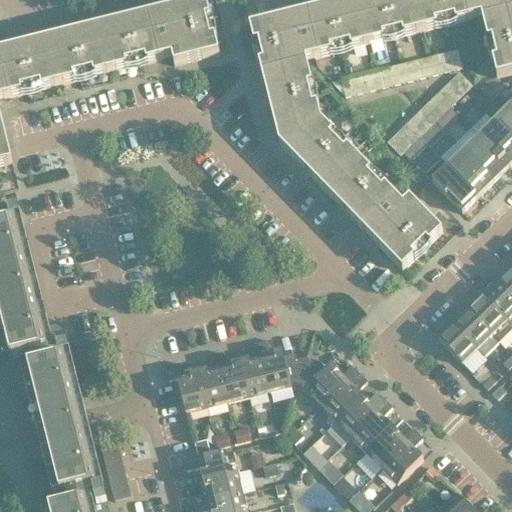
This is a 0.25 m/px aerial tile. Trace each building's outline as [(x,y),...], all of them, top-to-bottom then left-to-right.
[(367,0),(356,3),(367,48),(384,44),(383,39),(402,35),(403,39),(420,35),(411,0),(367,0)] [(411,0),(420,35),(437,31),(435,26),(455,21),(456,26),(473,22),(468,0),(411,0)] [(511,11),(511,0),(468,0),(473,22),(481,20),(511,11)] [(206,3),(153,17),(164,62),(172,60),(174,69),(220,57),(215,40),(211,41),(206,22),(210,21),(206,3)] [(324,11),(303,16),(314,62),(332,57),(331,53),(350,48),(351,52),(367,48),(356,3),(337,8),(336,5),(323,8),(324,11)] [(511,11),(481,20),(488,44),(492,43),(497,62),(492,63),(497,81),(511,76),(511,11)] [(259,66),(263,83),(308,72),(306,64),(314,62),(303,16),(250,30),(254,47),(259,46),(263,65),(259,66)] [(119,25),(99,30),(110,75),(127,71),(126,66),(145,62),(147,66),(164,62),(153,17),(132,22),(131,19),(119,22),(119,25)] [(67,38),(48,43),(59,88),(75,84),(74,80),(93,75),(94,79),(110,75),(99,30),(80,35),(79,32),(66,36),(67,38)] [(14,51),(0,55),(0,81),(5,102),(23,97),(22,93),(41,88),(42,93),(59,88),(48,43),(27,48),(27,46),(14,49),(14,51)] [(456,55),(343,83),(348,99),(460,71),(456,55)] [(308,72),(263,83),(268,102),(265,103),(268,116),(271,115),(279,148),(321,124),(317,107),(313,108),(308,89),(312,88),(308,72)] [(459,78),(389,145),(401,157),(470,90),(459,78)] [(509,86),(491,90),(498,97),(509,87),(509,86)] [(491,90),(481,93),(492,104),(498,97),(491,90)] [(511,110),(511,109),(495,125),(511,142),(511,110)] [(450,110),(434,125),(443,134),(459,119),(450,110)] [(0,115),(0,169),(13,166),(0,115)] [(321,124),(279,148),(302,171),(300,173),(310,183),(312,181),(325,195),(359,162),(347,151),(344,154),(330,140),(334,136),(321,124)] [(511,167),(511,142),(495,125),(479,140),(509,170),(511,167)] [(429,130),(419,140),(420,142),(427,149),(430,152),(440,141),(429,130)] [(509,170),(479,140),(464,155),(493,186),(509,170)] [(411,165),(427,149),(420,142),(404,158),(411,165)] [(493,186),(464,155),(448,170),(478,201),(493,186)] [(359,162),(325,195),(340,210),(338,212),(347,221),(349,220),(364,235),(398,202),(385,189),(382,193),(368,179),(371,175),(359,162)] [(478,201),(448,170),(441,163),(425,179),(462,216),(478,201)] [(412,175),(401,186),(408,193),(419,182),(412,175)] [(398,202),(364,235),(403,274),(415,262),(412,258),(426,244),(430,248),(442,235),(410,202),(403,208),(398,202)] [(6,209),(11,227),(0,229),(0,318),(0,343),(6,342),(11,363),(18,361),(27,396),(34,394),(45,437),(49,455),(42,456),(48,479),(55,478),(59,496),(53,498),(56,511),(105,511),(104,507),(107,506),(95,455),(88,456),(81,428),(72,395),(79,393),(66,342),(63,343),(59,330),(49,333),(48,329),(41,330),(16,227),(22,225),(17,206),(6,209)] [(511,271),(497,286),(511,300),(511,271)] [(511,300),(497,286),(483,300),(507,325),(511,319),(511,300)] [(507,325),(483,300),(468,314),(499,346),(511,332),(511,330),(507,325)] [(499,346),(468,314),(453,328),(477,353),(484,360),(499,346)] [(462,368),(477,353),(453,328),(438,343),(462,368)] [(73,340),(86,391),(103,387),(90,336),(73,340)] [(265,345),(258,347),(270,396),(292,391),(299,393),(309,357),(285,363),(283,356),(269,359),(265,345)] [(254,363),(240,366),(249,401),(270,396),(258,347),(250,349),(254,363)] [(224,356),(216,358),(228,406),(249,401),(240,366),(227,370),(224,356)] [(326,375),(309,357),(299,393),(306,394),(321,411),(357,375),(352,369),(342,380),(331,369),(326,375)] [(212,373),(198,377),(207,412),(228,406),(216,358),(208,359),(212,373)] [(509,373),(511,369),(511,359),(503,367),(509,373)] [(185,417),(207,412),(198,377),(185,380),(182,366),(164,371),(168,385),(177,383),(185,417)] [(362,401),(357,396),(368,386),(357,375),(321,411),(336,426),(362,401)] [(496,385),(490,380),(482,388),(487,394),(496,385)] [(506,395),(500,390),(492,398),(497,404),(506,395)] [(351,441),(388,406),(378,396),(368,407),(362,401),(336,426),(351,441)] [(388,406),(351,441),(367,457),(392,432),(383,422),(393,412),(388,406)] [(402,441),(392,432),(367,457),(382,472),(418,437),(412,431),(402,441)] [(304,440),(297,434),(288,442),(304,458),(314,448),(305,439),(304,440)] [(418,437),(382,472),(397,488),(423,463),(413,453),(423,443),(418,437)] [(131,500),(118,449),(102,453),(114,504),(131,500)] [(312,452),(304,459),(310,465),(313,468),(321,461),(312,452)] [(238,477),(232,455),(184,467),(186,476),(200,472),(203,485),(238,477)] [(328,464),(319,474),(325,481),(335,471),(328,464)] [(433,486),(439,480),(430,470),(424,477),(433,486)] [(238,477),(203,485),(206,498),(192,502),(194,510),(243,498),(238,477)] [(350,487),(340,496),(348,504),(358,494),(350,487)] [(408,493),(403,497),(399,501),(389,510),(391,511),(401,511),(414,499),(408,493)] [(246,511),(243,498),(194,510),(194,511),(246,511)] [(470,511),(457,498),(441,511),(470,511)]
